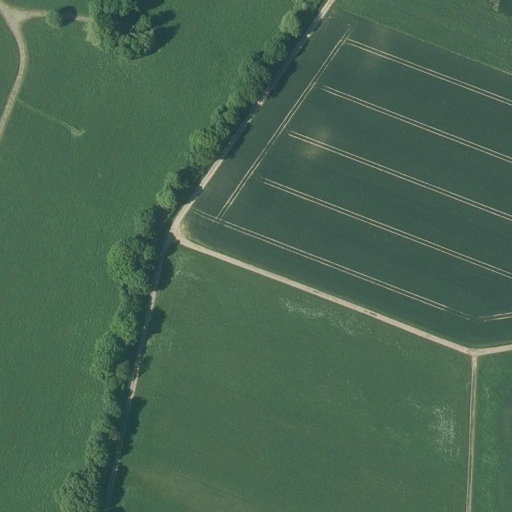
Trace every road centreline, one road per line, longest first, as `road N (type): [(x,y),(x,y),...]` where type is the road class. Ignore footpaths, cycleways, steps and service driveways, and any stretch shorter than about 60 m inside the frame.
road 1 (track): [(332,0),(161,256),(107,511)]
road 2 (track): [(511,350),(476,356),(170,238)]
road 3 (track): [(467,511),(476,356)]
